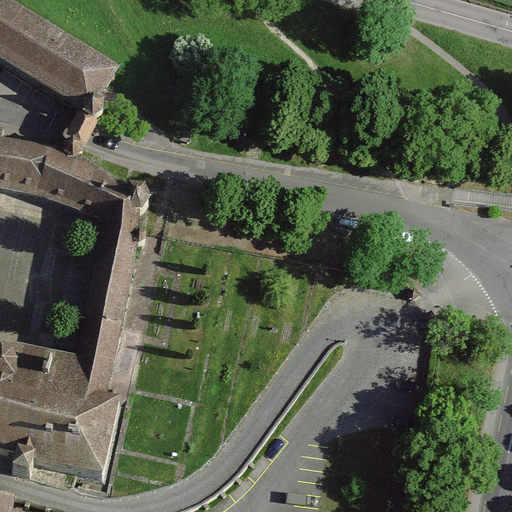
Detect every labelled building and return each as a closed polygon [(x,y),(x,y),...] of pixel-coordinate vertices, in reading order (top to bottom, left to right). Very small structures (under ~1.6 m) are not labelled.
[(123,66),(0,0),(0,63),(82,107),(92,113),(96,115),(123,66)] [(92,113),(82,107),(69,134),(61,151),(82,158),(88,138),(96,115),(92,113)] [(0,188),(39,195),(110,218),(140,225),(141,213),(151,200),(145,184),(129,181),(82,158),(61,151),(28,142),(5,138),(6,129),(0,128),(0,188)] [(140,225),(110,218),(83,371),(0,356),(0,457),(4,459),(9,473),(35,480),(40,471),(111,485),(132,416),(116,410),(140,225)] [(23,511),(25,502),(0,497),(0,511),(23,511)]
